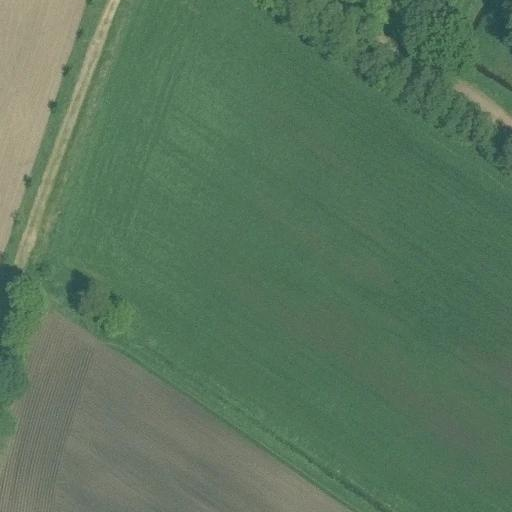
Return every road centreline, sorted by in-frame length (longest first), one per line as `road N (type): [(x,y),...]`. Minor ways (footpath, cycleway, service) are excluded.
road 1 (track): [(0,304),(113,0)]
road 2 (track): [(307,0),(511,137)]
